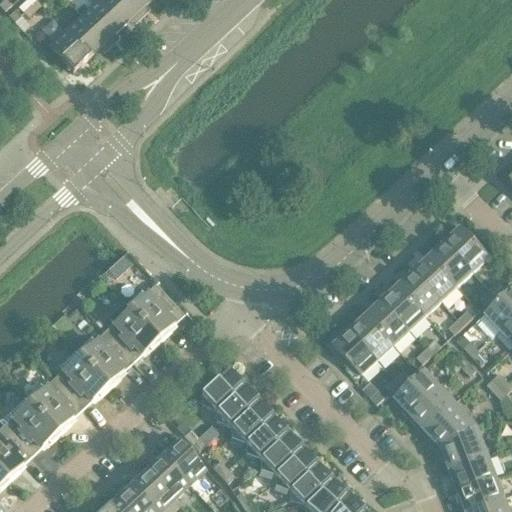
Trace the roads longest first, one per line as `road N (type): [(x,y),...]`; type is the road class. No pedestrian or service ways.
road 1 (unclassified): [(31,511),(224,326),(246,291)]
road 2 (residential): [(246,291),(258,333),(378,464),(417,487),(427,511)]
road 3 (tertiary): [(442,169),(332,269),(289,291),(246,291)]
road 4 (tertiary): [(246,291),(180,248),(95,160)]
road 5 (tertiary): [(0,251),(95,160)]
road 6 (tertiary): [(172,63),(120,87),(69,134)]
road 7 (tertiary): [(95,160),(146,114),(172,63)]
